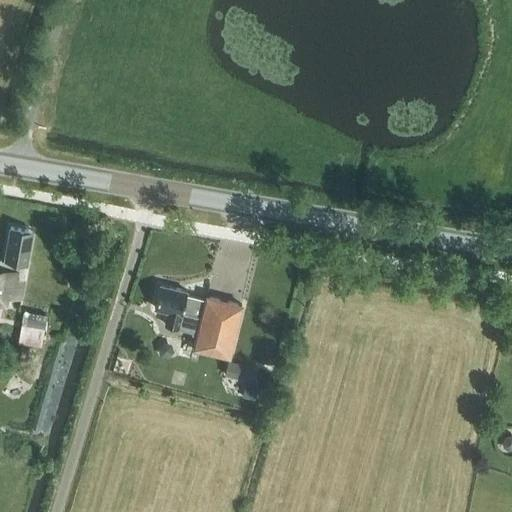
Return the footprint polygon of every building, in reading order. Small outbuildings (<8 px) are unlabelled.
[(27,263),(33,231),(10,227),(4,260),(3,267),(0,266),(0,307),(7,309),(9,297),(20,299),(24,279),(23,279),(26,263),(27,263)] [(205,299),(186,294),(187,291),(160,284),(154,308),(168,311),(165,324),(178,328),(179,325),(197,330),(193,347),(229,356),(241,304),(206,296),(205,299)] [(47,315),(23,310),(18,341),(41,346),(47,315)] [(253,366),(228,360),(224,374),(249,381),(253,366)] [(257,385),(248,382),(245,394),(255,397),(257,385)]
